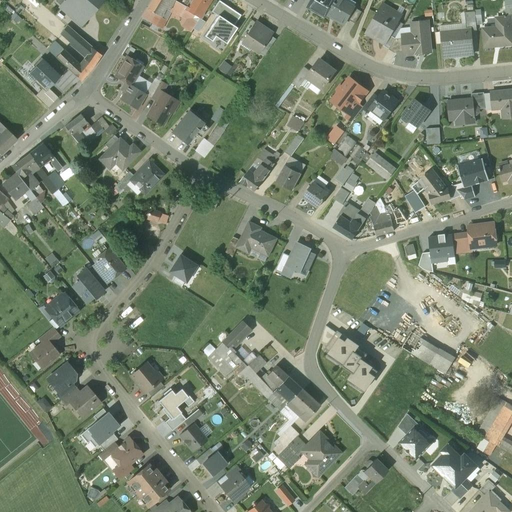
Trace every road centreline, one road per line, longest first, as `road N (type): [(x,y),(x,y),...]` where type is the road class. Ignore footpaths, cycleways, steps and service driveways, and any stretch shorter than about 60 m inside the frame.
road 1 (residential): [(337,252),(310,370),(433,498)]
road 2 (residential): [(250,0),(408,78),(511,72)]
road 3 (residential): [(94,358),(213,511)]
road 4 (residential): [(200,175),(162,248),(95,333)]
road 5 (residential): [(337,252),(511,202)]
road 6 (residential): [(200,175),(327,235),(337,252)]
road 7 (residential): [(86,93),(200,175)]
